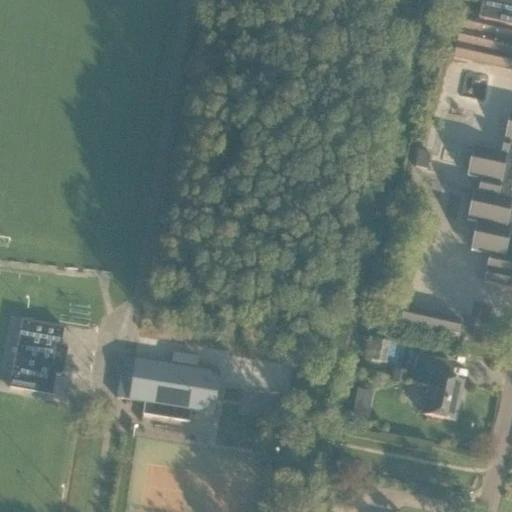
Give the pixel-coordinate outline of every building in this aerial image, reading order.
[(511,0),(465,0),(453,60),(511,72),(511,0)] [(511,112),(510,112),(501,154),(473,148),(467,176),(481,179),(478,193),(474,192),(468,221),(478,223),(471,252),(490,255),(484,284),(511,289),(511,112)] [(427,170),(431,156),(419,153),(415,168),(427,170)] [(414,308),(410,322),(463,337),(467,324),(414,308)] [(10,389),(53,396),(56,376),(60,377),(63,374),(68,350),(65,346),(61,346),(64,328),(21,321),(10,389)] [(173,355),(171,368),(195,372),(197,359),(173,355)] [(456,423),(463,384),(447,381),(451,363),(417,357),(411,385),(429,389),(424,417),(456,423)] [(135,362),(128,402),(145,405),(143,416),(189,424),(191,412),(197,373),(135,362)] [(408,372),(394,370),(392,383),(406,385),(408,372)] [(220,376),(197,373),(191,412),(214,416),(220,376)]
